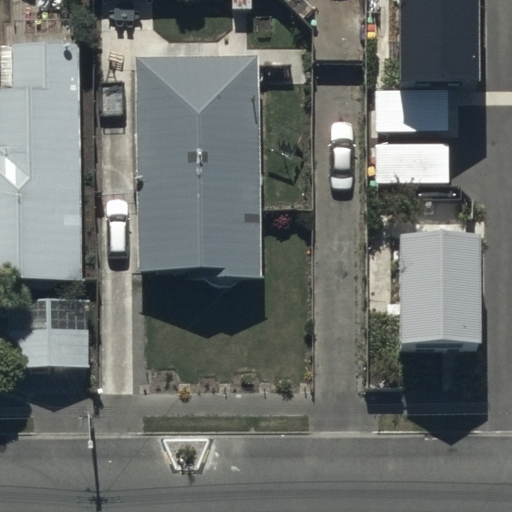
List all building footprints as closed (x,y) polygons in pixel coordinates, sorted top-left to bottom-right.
[(479,0),(401,0),(402,85),(479,84),(479,0)] [(0,298),(81,298),(80,54),(13,56),(13,102),(0,101),(0,298)] [(140,283),(216,285),(216,295),(264,295),(264,277),(263,277),(259,67),(139,67),(140,283)] [(481,349),(481,234),(400,235),(400,349),(481,349)] [(17,312),(18,381),(83,381),(82,312),(17,312)]
